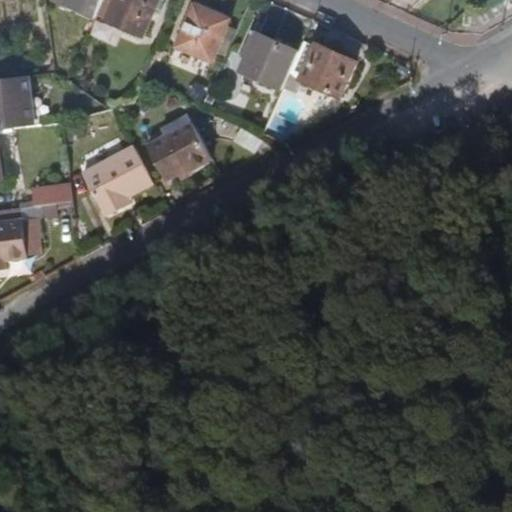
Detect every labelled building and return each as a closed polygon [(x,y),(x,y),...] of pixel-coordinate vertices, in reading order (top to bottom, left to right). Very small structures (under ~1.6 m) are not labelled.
[(98,20),(106,0),(61,0),(60,3),(98,20)] [(145,37),(162,0),(118,0),(109,20),(145,37)] [(212,62),(230,21),(197,6),(179,47),(212,62)] [(292,77),(302,53),(261,35),(259,39),(252,36),(243,57),(250,60),(244,73),(286,91),(292,77)] [(343,99),(358,63),(307,41),(302,53),(292,77),(343,99)] [(0,131),(35,128),(29,77),(0,81),(0,131)] [(273,94),(261,88),(253,106),(265,111),(273,94)] [(197,129),(191,119),(166,133),(169,139),(172,143),(197,129)] [(192,175),(215,162),(197,129),(172,143),(169,139),(150,149),(168,182),(190,171),(192,175)] [(120,140),(80,155),(84,165),(124,150),(120,140)] [(156,184),(136,148),(86,175),(109,218),(125,210),(121,203),(156,184)] [(74,202),(72,184),(35,189),(38,207),(74,202)] [(0,226),(24,224),(22,211),(0,212),(0,226)] [(28,257),(24,224),(0,226),(0,271),(6,271),(5,260),(28,257)]
